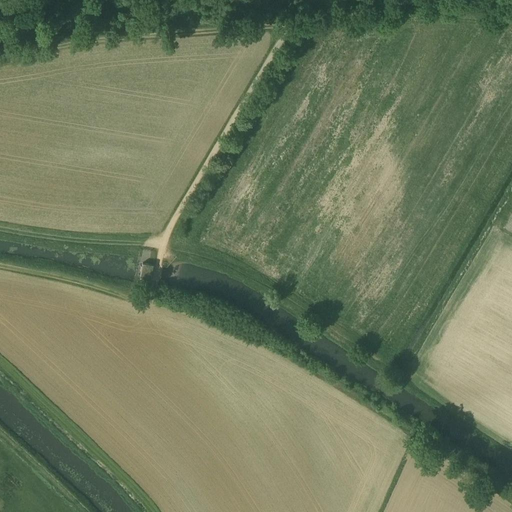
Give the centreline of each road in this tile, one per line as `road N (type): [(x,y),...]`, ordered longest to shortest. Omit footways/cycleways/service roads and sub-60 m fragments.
road 1 (residential): [(418,0),(324,18),(282,43),(168,229),(153,289)]
road 2 (track): [(299,26),(101,38),(0,54)]
road 3 (track): [(153,289),(107,452)]
